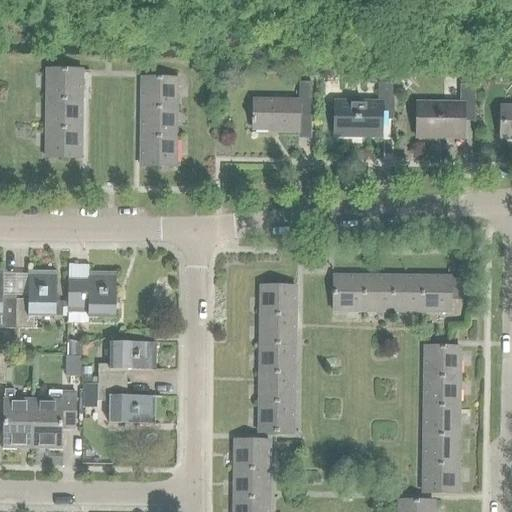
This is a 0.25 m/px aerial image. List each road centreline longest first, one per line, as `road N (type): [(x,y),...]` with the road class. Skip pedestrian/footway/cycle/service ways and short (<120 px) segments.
road 1 (residential): [(197,230),(511,205)]
road 2 (unclassified): [(195,501),(197,230)]
road 3 (residential): [(0,228),(197,230)]
road 4 (residential): [(195,501),(0,497)]
